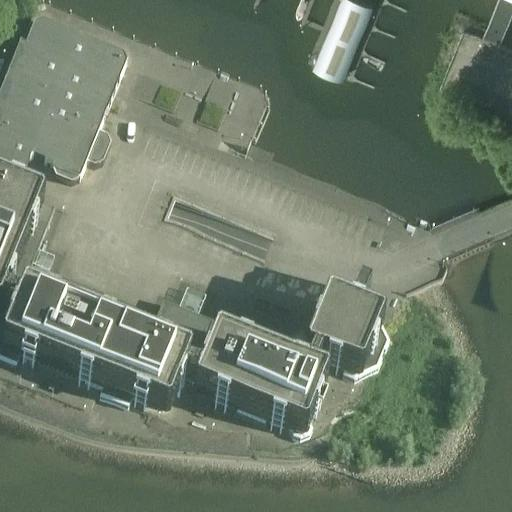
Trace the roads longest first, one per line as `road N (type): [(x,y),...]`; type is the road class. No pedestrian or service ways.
road 1 (unknown): [(339,277),(169,200),(159,205),(147,259),(154,270),(227,293)]
road 2 (unclassified): [(339,277),(424,255),(511,216)]
